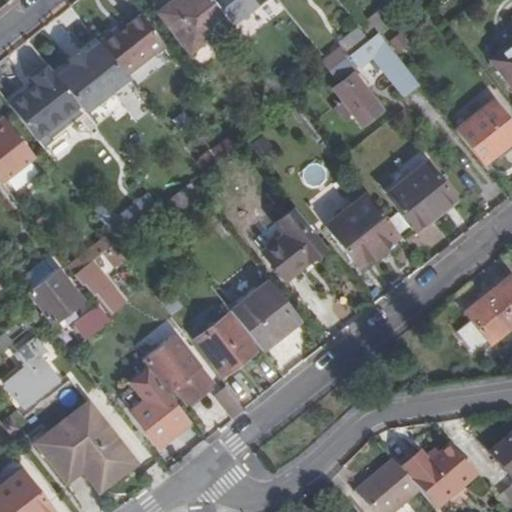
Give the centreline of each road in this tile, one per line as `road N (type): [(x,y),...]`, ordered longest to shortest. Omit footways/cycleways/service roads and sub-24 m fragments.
road 1 (residential): [(511,223),(237,444),(210,478)]
road 2 (tertiary): [(247,511),(274,501),(369,415),(511,396)]
